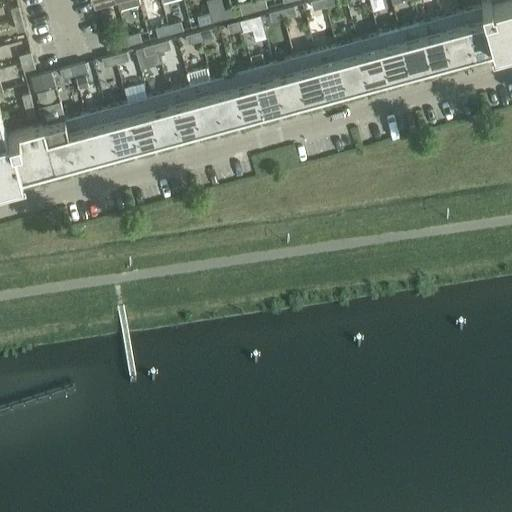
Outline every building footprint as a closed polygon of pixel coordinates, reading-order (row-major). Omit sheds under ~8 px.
[(254,8),(252,0),(248,0),(239,2),(242,11),(254,8)] [(511,0),(481,0),(482,3),(493,45),(511,39),(511,0)] [(296,12),(294,3),(281,7),(284,16),(296,12)] [(493,45),(482,3),(461,8),(473,50),(493,45)] [(19,4),(11,6),(14,18),(22,16),(19,4)] [(222,7),(210,10),(212,19),(225,16),(222,7)] [(284,16),(281,7),(269,10),(271,19),(284,16)] [(473,50),(461,8),(440,14),(452,56),(473,50)] [(212,19),(210,10),(197,14),(199,23),(212,19)] [(452,56),(440,14),(420,20),(431,61),(452,56)] [(255,23),(252,15),(240,18),(242,27),(255,23)] [(14,18),(18,29),(25,27),(22,16),(14,18)] [(181,18),(168,22),(170,31),(183,27),(181,18)] [(242,27),(240,18),(227,21),(229,30),(242,27)] [(431,61),(420,20),(399,25),(410,67),(431,61)] [(170,31),(168,22),(155,25),(158,34),(170,31)] [(410,67),(399,25),(378,31),(389,73),(410,67)] [(210,26),(198,29),(200,38),(213,35),(210,26)] [(200,38),(198,29),(185,33),(188,42),(200,38)] [(139,30),(126,33),(129,42),(141,39),(139,30)] [(389,73),(378,31),(357,37),(368,78),(389,73)] [(129,42),(126,33),(114,37),(116,46),(129,42)] [(168,37),(156,41),(158,50),(171,46),(168,37)] [(368,78),(357,37),(336,42),(347,84),(368,78)] [(158,50),(156,41),(143,44),(145,53),(158,50)] [(347,84),(336,42),(315,48),(326,90),(347,84)] [(326,90),(315,48),(294,54),(305,96),(326,90)] [(19,53),(21,61),(33,57),(31,49),(19,53)] [(127,49),(114,52),(116,61),(129,57),(127,49)] [(116,61),(114,52),(101,56),(104,64),(116,61)] [(305,96),(294,54),(273,59),(284,101),(305,96)] [(35,65),(33,57),(21,61),(23,68),(35,65)] [(284,101),(273,59),(252,65),(264,107),(284,101)] [(87,69),(85,60),(72,63),(75,72),(87,69)] [(75,72),(72,63),(60,67),(62,76),(75,72)] [(186,69),(190,82),(201,124),(222,118),(211,76),(207,64),(186,69)] [(264,107),(252,65),(231,71),(243,112),(264,107)] [(55,82),(52,69),(31,75),(34,87),(55,82)] [(243,112),(231,71),(211,76),(222,118),(243,112)] [(201,124),(190,82),(168,88),(180,130),(201,124)] [(180,130),(168,88),(147,93),(159,135),(180,130)] [(33,102),(30,90),(22,92),(25,104),(33,102)] [(159,135),(147,93),(127,99),(138,141),(159,135)] [(138,141),(127,99),(106,105),(117,147),(138,141)] [(43,121),(54,164),(75,158),(64,116),(60,101),(39,106),(43,121)] [(36,114),(33,102),(25,104),(28,116),(36,114)] [(117,147),(106,105),(85,110),(96,152),(117,147)] [(96,152),(85,110),(64,116),(75,158),(96,152)] [(0,178),(54,164),(43,121),(8,131),(7,132),(0,133),(0,178)]
